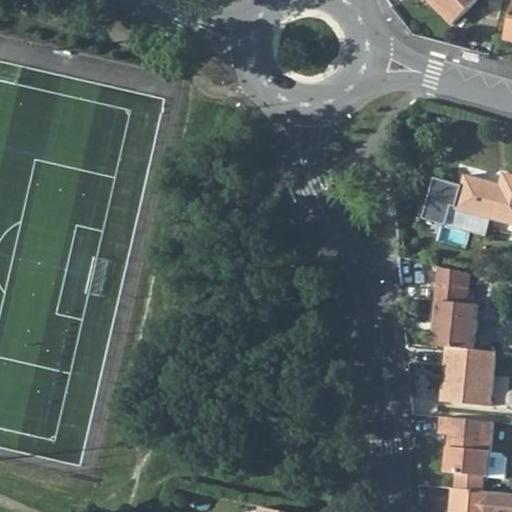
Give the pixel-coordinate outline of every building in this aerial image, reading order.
[(431,0),(453,23),(477,0),(431,0)] [(483,55),(468,52),(466,61),(481,64),(483,55)] [(459,208),(511,222),(511,174),(506,173),(503,185),(502,189),(494,187),(495,183),(468,176),(459,208)] [(411,217),(403,217),(402,233),(410,233),(411,217)] [(448,346),(476,349),(481,304),(470,303),(473,273),(441,266),(435,318),(440,319),(439,331),(438,345),(448,346)] [(476,349),(448,346),(446,364),(450,364),(448,383),(444,386),(443,401),(492,406),(498,351),(476,349)] [(495,421),(442,416),(441,433),(451,434),(448,472),(458,473),(457,488),(484,490),(485,475),(506,477),(507,458),(503,453),(492,452),(495,421)] [(457,488),(455,488),(452,511),(511,511),(511,492),(484,490),(457,488)]
